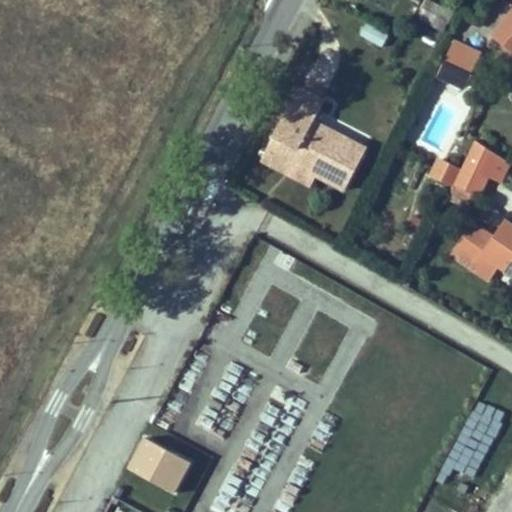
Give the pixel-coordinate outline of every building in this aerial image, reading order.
[(511,7),(487,35),(509,54),(511,50),(511,7)] [(384,47),(389,32),(366,24),(361,38),(384,47)] [(467,92),(484,53),(454,39),(436,78),(467,92)] [(288,166),(290,162),(311,173),(338,189),(359,151),(306,121),(313,108),(317,100),(292,85),(258,149),(288,166)] [(486,154),(471,144),(460,166),(476,174),(486,154)] [(305,185),(311,173),(290,162),(288,166),(258,149),(254,156),(305,185)] [(476,174),(460,166),(449,189),(473,201),(484,179),(476,174)] [(235,203),(228,198),(223,206),(230,211),(235,203)] [(444,263),(466,276),(475,262),(499,277),(511,285),(511,233),(496,224),(485,243),(465,231),(444,263)] [(187,462),(141,435),(123,466),(169,492),(187,462)]
